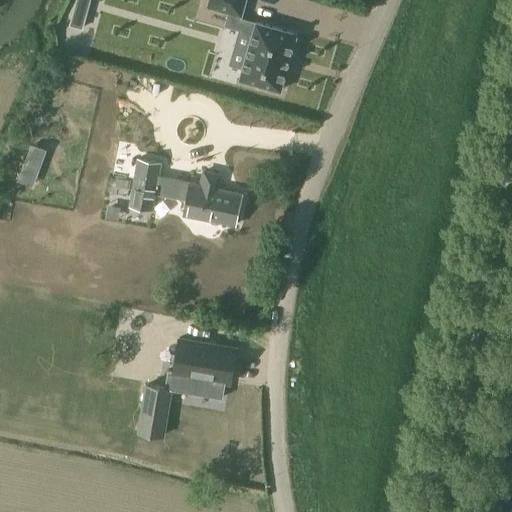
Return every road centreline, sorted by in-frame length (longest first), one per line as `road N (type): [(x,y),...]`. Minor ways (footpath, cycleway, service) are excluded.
road 1 (unclassified): [(389,0),(326,146),(295,247),(277,347),(284,511)]
road 2 (tertiary): [(432,511),(511,161)]
